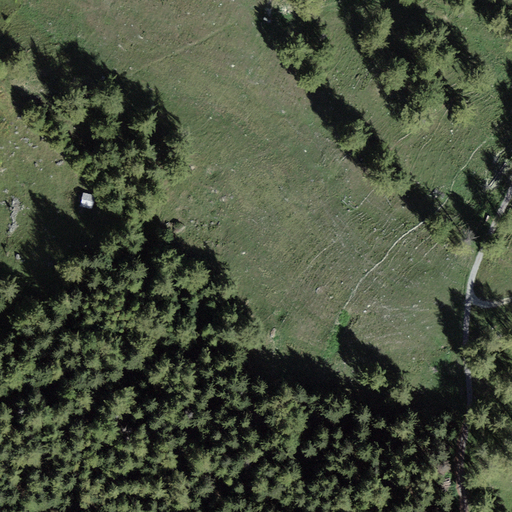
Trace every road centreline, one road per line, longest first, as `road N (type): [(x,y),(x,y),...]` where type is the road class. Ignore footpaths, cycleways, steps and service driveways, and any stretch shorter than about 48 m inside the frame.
road 1 (track): [(463,511),(456,476),(470,301)]
road 2 (track): [(511,189),(477,258),(470,301)]
